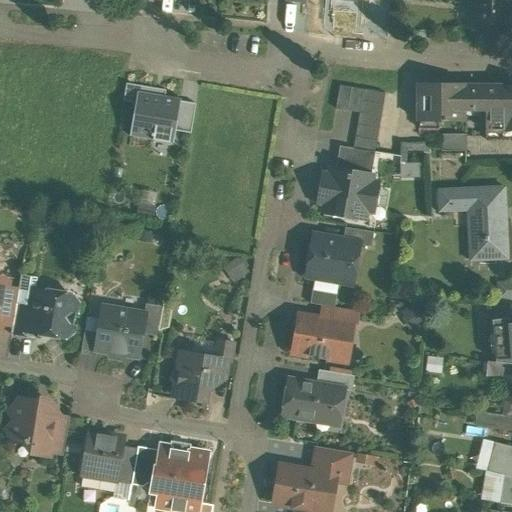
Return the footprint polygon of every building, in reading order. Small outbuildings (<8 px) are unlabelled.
[(471,0),(471,25),(511,25),(511,8),(509,8),(508,0),(471,0)] [(135,97),(165,103),(167,91),(126,84),(123,102),(134,104),(135,97)] [(462,111),(462,87),(462,84),(418,84),(418,122),(462,122),(462,111)] [(351,88),(339,86),(335,109),(347,111),(351,88)] [(511,87),(462,87),(462,111),(485,111),(485,114),(481,114),(481,125),(485,125),(485,140),(511,140),(511,87)] [(362,90),(351,88),(347,111),(358,113),(360,101),(362,90)] [(384,94),(362,90),(360,101),(382,105),(384,94)] [(135,97),(134,104),(128,137),(173,145),(175,131),(180,105),(165,103),(135,97)] [(382,105),(360,101),(358,113),(380,117),(382,105)] [(180,102),(180,105),(175,131),(191,134),(195,108),(196,105),(180,102)] [(380,117),(358,113),(356,125),(378,129),(380,117)] [(378,129),(356,125),(354,137),(376,141),(378,129)] [(466,135),(442,135),(441,152),(466,152),(466,135)] [(376,141),(354,137),(352,149),(374,153),(376,141)] [(399,140),(398,176),(422,176),(422,140),(399,140)] [(352,149),(339,146),(335,170),(371,176),(374,153),(352,149)] [(335,170),(330,169),(328,180),(322,179),(321,183),(323,185),(321,193),(320,194),(319,198),(325,199),(323,212),(365,219),(367,206),(373,207),(376,188),(370,187),(372,176),(371,176),(335,170)] [(504,188),(438,191),(439,212),(473,210),(474,225),(468,226),(469,261),(503,259),(501,226),(505,226),(504,188)] [(373,233),(344,228),(342,240),(357,243),(357,245),(371,248),(373,233)] [(342,240),(313,236),(312,244),(309,244),(306,261),(309,262),(306,277),(326,280),(327,275),(349,279),(351,263),(354,264),(357,245),(357,243),(342,240)] [(36,278),(20,276),(18,290),(16,304),(31,307),(34,290),(36,278)] [(511,283),(497,284),(498,300),(511,299),(511,283)] [(18,290),(5,288),(0,316),(0,323),(12,326),(16,304),(18,290)] [(336,293),(312,289),(309,304),(322,306),(334,308),(336,293)] [(72,296),(34,290),(31,307),(39,308),(35,327),(54,330),(53,336),(65,338),(72,333),(76,303),(72,296)] [(31,307),(16,304),(12,326),(11,335),(33,339),(35,327),(39,308),(31,307)] [(161,307),(146,304),(144,314),(145,314),(141,334),(156,337),(161,307)] [(334,308),(322,306),(320,319),(327,320),(326,323),(347,327),(347,328),(355,329),(358,312),(334,308)] [(144,314),(104,307),(99,333),(96,351),(97,351),(134,357),(138,354),(141,334),(145,314),(144,314)] [(320,319),(299,315),(293,354),(326,360),(327,354),(343,356),(347,328),(347,327),(326,323),(327,320),(320,319)] [(511,318),(491,321),(495,363),(511,364),(511,318)] [(99,333),(84,330),(80,354),(96,357),(97,351),(96,351),(99,333)] [(198,356),(181,353),(178,370),(173,373),(172,381),(175,386),(173,396),(205,402),(206,392),(211,388),(213,377),(226,379),(232,344),(218,342),(215,355),(203,353),(198,356)] [(487,362),(477,361),(476,369),(486,371),(487,362)] [(511,364),(495,363),(487,362),(486,371),(485,376),(511,374),(511,364)] [(353,376),(318,370),(316,384),(339,388),(338,389),(351,391),(353,376)] [(309,385),(287,381),(282,415),(296,417),(295,419),(313,422),(314,414),(334,418),(338,389),(339,388),(316,384),(309,383),(309,385)] [(502,404),(486,402),(486,397),(476,397),(476,413),(479,413),(501,416),(502,404)] [(46,407),(32,405),(32,402),(20,400),(10,412),(15,421),(7,431),(13,441),(23,443),(31,453),(49,456),(56,417),(56,414),(49,403),(46,407)] [(511,417),(501,416),(479,413),(477,427),(511,431),(511,417)] [(69,419),(56,417),(50,452),(63,455),(69,419)] [(123,439),(89,433),(82,474),(115,480),(116,480),(121,447),(123,439)] [(511,451),(477,443),(473,462),(506,471),(505,475),(511,476),(511,451)] [(207,453),(160,445),(159,453),(156,468),(154,468),(152,484),(151,488),(159,489),(156,508),(176,511),(177,503),(198,506),(207,453)] [(137,449),(121,447),(116,480),(115,480),(114,482),(131,485),(137,450),(137,449)] [(351,453),(316,447),(311,471),(336,475),(335,482),(346,484),(351,453)] [(159,453),(137,450),(131,485),(142,487),(148,483),(152,484),(154,468),(156,468),(159,453)] [(352,452),(350,461),(372,465),(373,455),(352,452)] [(300,473),(297,468),(288,475),(280,474),(279,480),(277,479),(272,505),(291,508),(310,511),(312,502),(316,499),(326,501),(327,495),(333,496),(335,482),(336,475),(311,471),(305,470),(300,473)] [(511,476),(505,475),(500,474),(496,502),(511,504),(511,476)]
